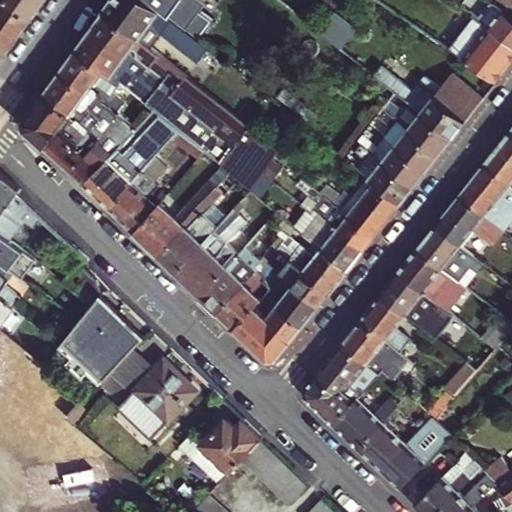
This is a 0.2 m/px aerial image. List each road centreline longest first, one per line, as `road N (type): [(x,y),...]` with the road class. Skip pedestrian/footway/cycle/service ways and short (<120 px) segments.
road 1 (residential): [(269,404),(511,97)]
road 2 (residential): [(0,138),(269,404)]
road 3 (residential): [(269,404),(377,511)]
road 4 (secondary): [(73,0),(0,103)]
